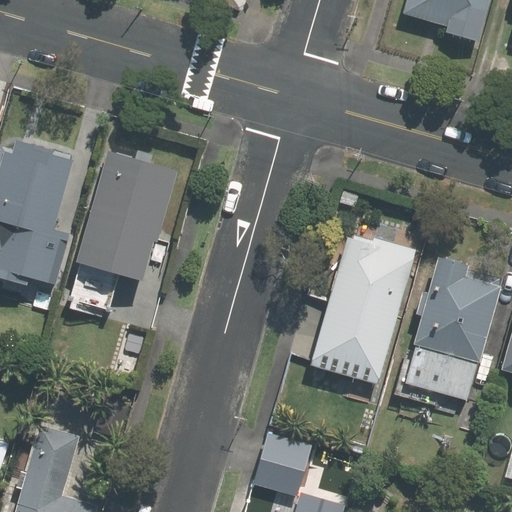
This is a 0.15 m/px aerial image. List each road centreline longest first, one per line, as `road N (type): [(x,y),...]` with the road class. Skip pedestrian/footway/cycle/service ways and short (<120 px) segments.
road 1 (residential): [(294,96),(180,511)]
road 2 (residential): [(294,96),(0,12)]
road 3 (residential): [(511,157),(294,96)]
